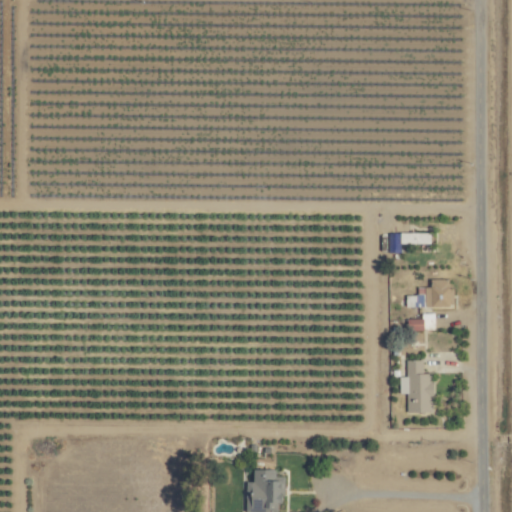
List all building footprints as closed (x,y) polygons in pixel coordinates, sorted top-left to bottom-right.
[(397,243),(427,244),(427,232),(386,232),(385,250),(397,251),(397,243)] [(452,305),(451,287),(446,287),(445,278),(428,279),(428,286),(414,287),(414,294),(405,295),(406,307),(452,305)] [(433,329),(432,314),(421,314),(421,330),(433,329)] [(419,318),(404,319),(405,331),(420,330),(419,318)] [(404,412),(430,412),(430,373),(420,373),(420,359),(404,359),(404,376),(397,376),(397,394),(404,394),(404,412)] [(243,481),(242,511),(259,511),(275,511),(275,502),(278,502),(278,489),(282,489),(282,477),(273,477),(273,470),(250,469),(250,482),(243,481)]
